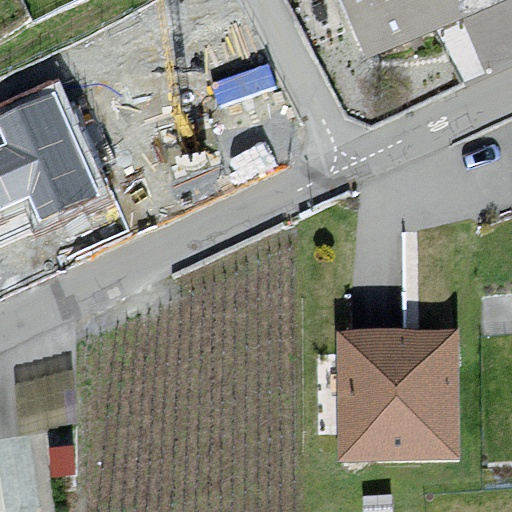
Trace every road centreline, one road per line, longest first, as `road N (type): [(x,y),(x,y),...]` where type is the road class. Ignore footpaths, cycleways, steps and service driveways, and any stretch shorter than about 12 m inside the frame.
road 1 (unclassified): [(0,327),(345,167)]
road 2 (unclassified): [(345,167),(266,0)]
road 3 (residential): [(345,167),(511,90)]
